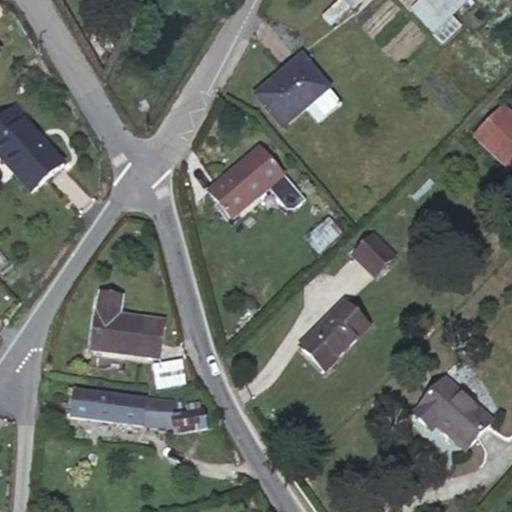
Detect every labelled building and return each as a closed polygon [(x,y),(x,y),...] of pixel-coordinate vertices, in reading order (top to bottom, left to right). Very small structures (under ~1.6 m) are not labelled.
[(367,0),(343,0),(354,12),(367,0)] [(398,0),(411,12),(422,2),(419,0),(398,0)] [(463,0),(423,0),(422,2),(411,12),(432,35),(451,17),(466,3),(463,0)] [(460,27),(451,17),(432,35),(442,44),(460,27)] [(342,105),(302,58),(256,98),(282,129),(306,109),(319,124),(342,105)] [(0,142),(25,121),(28,118),(16,105),(0,119),(0,142)] [(511,117),(503,109),(475,137),(511,173),(511,117)] [(64,166),(25,121),(0,142),(0,158),(31,194),(64,166)] [(284,177),(259,149),(208,193),(232,221),(284,177)] [(325,216),(307,232),(320,247),(339,231),(325,216)] [(393,259),(372,238),(353,257),(374,278),(393,259)] [(162,344),(164,324),(119,318),(121,298),(99,295),(92,351),(160,360),(162,344)] [(369,328),(344,304),(300,348),(325,372),(369,328)] [(176,325),(164,324),(162,344),(173,345),(176,325)] [(178,359),(149,362),(152,386),(181,383),(178,359)] [(491,424),(444,381),(412,415),(430,432),(436,425),(465,452),(491,424)] [(143,428),(147,401),(74,391),(70,418),(143,428)] [(173,404),(147,401),(143,428),(174,432),(173,416),(173,404)] [(203,412),(173,416),(174,432),(174,437),(206,431),(203,412)]
